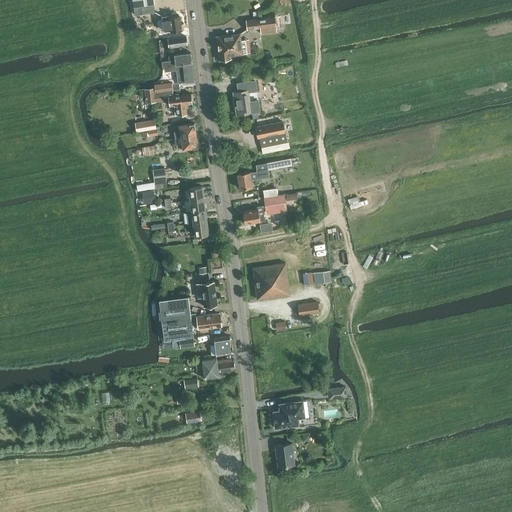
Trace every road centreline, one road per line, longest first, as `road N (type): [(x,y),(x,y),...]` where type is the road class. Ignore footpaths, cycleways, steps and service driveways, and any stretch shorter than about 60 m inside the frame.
road 1 (track): [(314,0),(321,141),(358,292),(347,328),(373,401),(356,472),(311,511)]
road 2 (tertiary): [(263,511),(194,0)]
